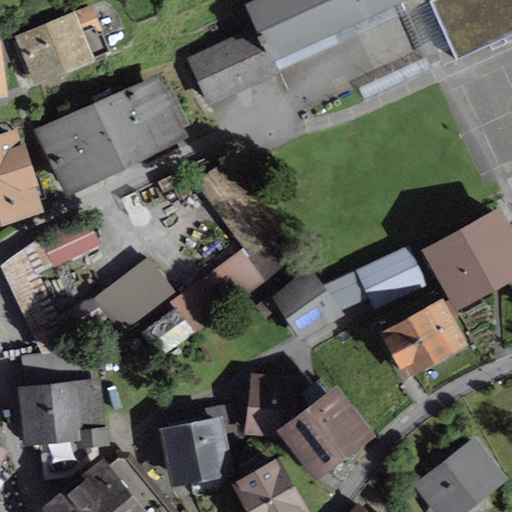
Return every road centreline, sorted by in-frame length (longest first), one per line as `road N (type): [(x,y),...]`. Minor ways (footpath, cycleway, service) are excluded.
road 1 (residential): [(222,139),(23,233),(0,256)]
road 2 (residential): [(511,363),(437,398),(393,434),(328,511)]
road 3 (residential): [(0,392),(35,511)]
